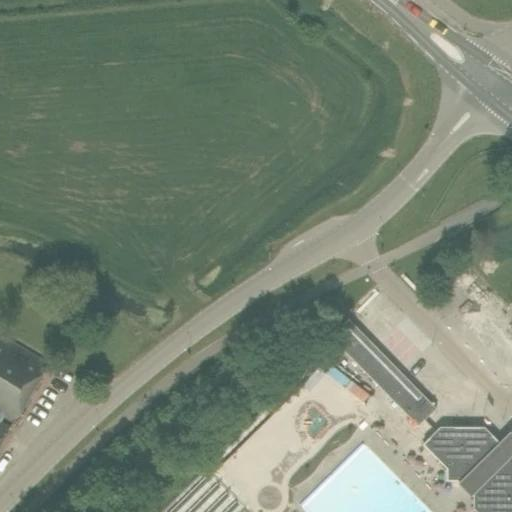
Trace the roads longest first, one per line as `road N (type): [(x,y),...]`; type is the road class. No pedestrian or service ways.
road 1 (tertiary): [(1,511),(169,344),(352,235),(483,98)]
road 2 (primary): [(376,0),(483,98)]
road 3 (primary): [(499,75),(404,0)]
